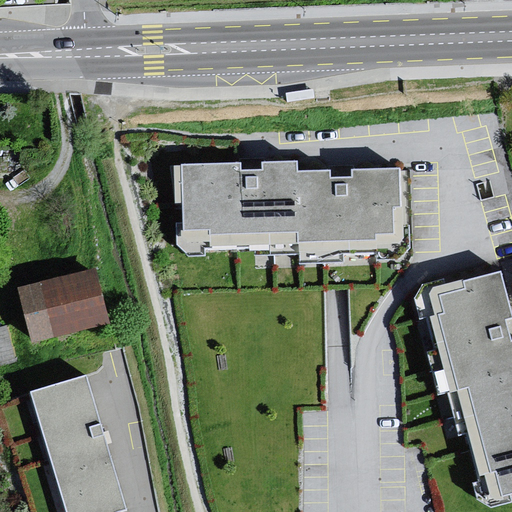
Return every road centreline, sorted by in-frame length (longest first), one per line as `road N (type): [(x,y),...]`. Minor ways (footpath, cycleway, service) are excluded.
road 1 (primary): [(511,37),(80,53)]
road 2 (track): [(55,55),(65,155),(53,180),(0,197)]
